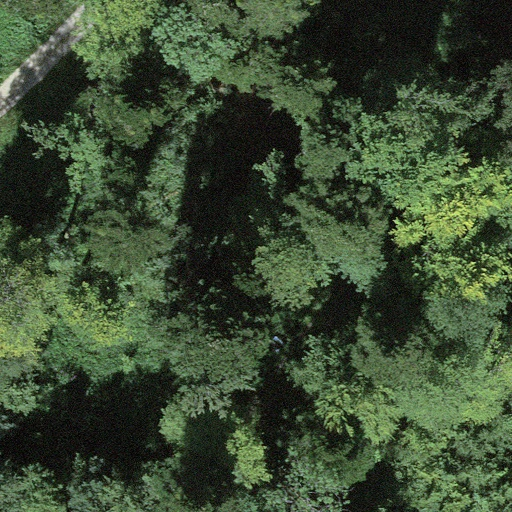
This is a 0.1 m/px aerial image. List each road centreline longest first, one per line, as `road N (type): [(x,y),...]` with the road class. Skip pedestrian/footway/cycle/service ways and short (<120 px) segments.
road 1 (track): [(228,511),(281,375),(511,1)]
road 2 (track): [(81,0),(0,96)]
